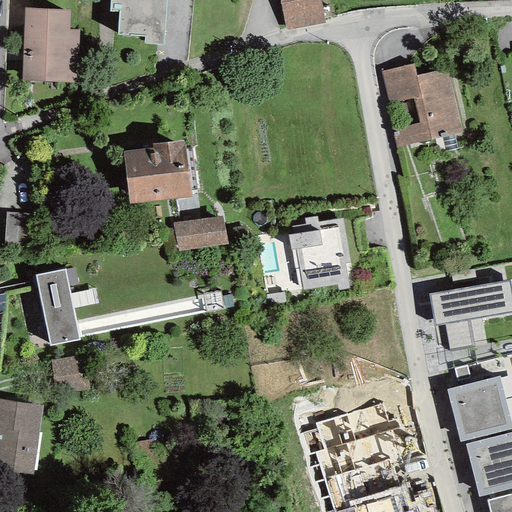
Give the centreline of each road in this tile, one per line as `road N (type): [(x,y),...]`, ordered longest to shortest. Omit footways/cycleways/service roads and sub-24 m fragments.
road 1 (residential): [(0,132),(173,60),(269,39)]
road 2 (residential): [(269,39),(360,22),(511,16)]
